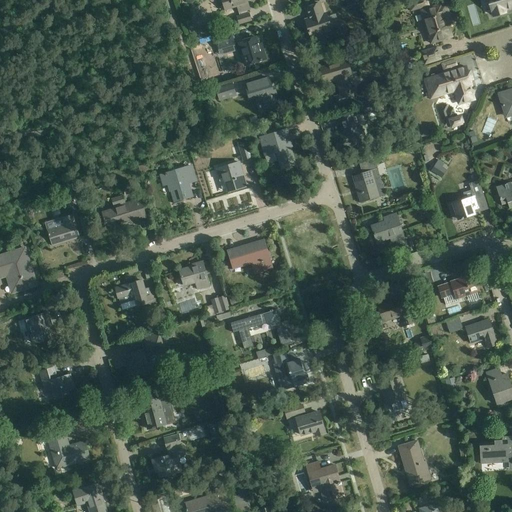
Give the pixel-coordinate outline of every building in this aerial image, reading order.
[(208,0),(211,2),(212,2),(217,1),(216,0),(221,0),(223,6),(225,11),(237,7),(240,16),(237,17),(239,24),(252,21),(250,13),(248,13),(247,11),(251,10),(247,0),(208,0)] [(410,12),(430,6),(428,0),(419,0),(408,4),(410,12)] [(511,7),(511,0),(489,0),(493,12),(494,16),(505,13),(504,10),(511,7)] [(325,35),(332,33),(343,29),(340,20),(338,20),(336,14),(327,17),(326,13),(324,14),(320,4),(306,8),(310,23),(307,24),(311,37),(324,33),(325,35)] [(442,4),(432,8),(420,12),(431,44),(452,37),(446,18),(450,17),(446,4),(442,5),(442,4)] [(203,38),(201,31),(201,30),(187,34),(189,42),(191,42),(203,38)] [(231,32),(216,37),(219,48),(218,49),(220,55),(236,51),(234,44),(231,32)] [(246,65),(256,62),(266,60),(263,49),(260,50),(256,37),(239,42),(246,65)] [(437,48),(422,52),(425,63),(440,59),(437,48)] [(347,60),(330,65),(320,68),(325,83),(336,80),(341,95),(335,97),(337,105),(354,100),(347,76),(351,75),(347,60)] [(459,104),(464,102),(474,99),(470,86),(472,85),(466,67),(425,80),(431,98),(455,91),(459,104)] [(249,97),(255,95),(257,95),(259,102),(264,100),(267,111),(278,107),(274,97),(277,96),(274,87),(272,88),(269,78),(251,83),(245,85),(249,97)] [(207,101),(219,97),(220,100),(235,95),(232,84),(217,89),(216,87),(204,91),(207,101)] [(511,90),(499,94),(506,116),(511,114),(511,90)] [(379,98),(361,103),(365,116),(383,111),(379,98)] [(345,151),(355,148),(366,145),(361,127),(358,128),(354,115),(339,119),(341,127),(344,126),(346,132),(340,134),(345,151)] [(252,126),(269,121),(268,117),(258,120),(257,117),(250,118),(252,126)] [(459,117),(450,120),(452,128),(462,124),(459,117)] [(287,130),(260,138),(265,155),(281,150),(283,158),(279,159),(282,169),(295,165),(290,147),(292,147),(287,130)] [(254,131),(247,133),(249,141),(257,139),(254,131)] [(239,145),(244,161),(251,158),(247,143),(239,145)] [(425,146),(428,157),(439,154),(437,143),(425,146)] [(361,203),(371,200),(385,195),(373,157),(359,162),(362,173),(353,176),(361,203)] [(438,161),(432,171),(437,174),(444,164),(438,161)] [(218,169),(220,176),(223,175),(228,192),(244,187),(239,172),(242,172),(239,162),(218,169)] [(196,181),(191,166),(161,175),(164,185),(168,184),(174,204),(183,201),(182,199),(192,196),(188,183),(196,181)] [(466,200),(453,204),(455,210),(458,219),(475,214),(473,209),(478,208),(475,200),(484,197),(481,188),(479,180),(469,184),(471,190),(464,193),(466,200)] [(511,182),(511,183),(496,188),(502,205),(508,203),(509,209),(511,207),(511,182)] [(146,217),(143,208),(141,199),(126,204),(123,195),(112,198),(114,208),(103,211),(106,223),(121,219),(122,225),(146,217)] [(436,204),(433,195),(427,197),(430,206),(436,204)] [(73,214),(46,223),(50,236),(53,246),(80,238),(77,228),(73,214)] [(404,237),(401,228),(396,214),(384,218),(385,221),(372,226),(377,242),(395,236),(396,240),(404,237)] [(80,218),(83,226),(85,236),(93,234),(88,216),(80,218)] [(255,273),(263,271),(273,268),(264,240),(228,251),(231,260),(234,269),(252,263),(255,273)] [(23,250),(13,253),(0,257),(0,277),(8,275),(13,292),(36,285),(32,273),(28,274),(27,269),(29,268),(23,250)] [(211,286),(209,281),(206,271),(203,262),(195,264),(196,266),(180,270),(184,285),(195,282),(197,290),(211,286)] [(451,282),(438,286),(442,296),(442,298),(444,297),(446,305),(458,301),(457,299),(467,296),(470,302),(481,298),(479,292),(480,292),(474,274),(451,282)] [(137,306),(156,300),(153,288),(145,290),(142,280),(116,288),(121,304),(135,300),(137,306)] [(230,311),(229,309),(225,295),(218,297),(211,300),(213,305),(206,307),(209,317),(216,316),(216,315),(230,311)] [(238,295),(229,298),(232,308),(241,305),(238,295)] [(412,310),(411,310),(407,298),(391,303),(391,302),(378,306),(381,314),(385,313),(387,320),(402,315),(405,325),(413,322),(422,319),(418,308),(418,309),(413,311),(412,310)] [(282,345),(284,345),(293,342),(290,329),(284,330),(278,310),(231,323),(234,332),(240,330),(245,349),(254,346),(248,328),(270,322),(271,326),(276,325),(282,345)] [(34,344),(42,341),(52,339),(48,323),(51,322),(48,313),(25,319),(28,329),(30,328),(34,344)] [(464,328),(459,316),(446,321),(450,333),(464,328)] [(177,317),(167,321),(169,328),(179,325),(177,317)] [(433,317),(427,319),(429,326),(436,323),(433,317)] [(485,338),(488,347),(497,345),(489,320),(467,327),(472,342),(485,338)] [(164,341),(173,338),(171,332),(162,335),(164,341)] [(150,373),(150,372),(156,370),(157,370),(158,369),(158,368),(158,367),(158,365),(158,364),(157,363),(155,362),(154,362),(147,365),(145,356),(165,350),(160,334),(142,339),(145,349),(127,355),(131,368),(128,368),(131,379),(150,373)] [(415,348),(417,353),(433,348),(430,335),(420,338),(421,342),(418,343),(419,347),(415,348)] [(256,358),(272,356),(271,349),(256,350),(256,358)] [(305,374),(301,359),(289,362),(286,351),(276,353),(272,355),(275,364),(274,364),(276,371),(279,382),(282,391),(311,382),(308,373),(305,374)] [(428,355),(420,358),(422,364),(430,361),(428,355)] [(260,377),(257,366),(253,367),(252,361),(242,363),(245,380),(260,377)] [(55,399),(60,397),(69,394),(68,391),(75,388),(71,375),(58,379),(54,368),(40,372),(46,391),(53,389),(55,399)] [(511,398),(511,388),(507,374),(501,377),(498,369),(487,372),(497,404),(511,398)] [(454,378),(445,380),(448,389),(456,386),(454,378)] [(394,411),(403,408),(400,400),(406,398),(400,379),(381,385),(386,404),(391,403),(394,411)] [(173,384),(150,390),(150,392),(152,399),(162,396),(175,393),(173,384)] [(159,398),(143,403),(146,413),(144,414),(148,429),(153,428),(153,429),(156,428),(156,427),(164,425),(162,417),(173,414),(168,396),(159,398)] [(388,415),(393,413),(390,404),(385,406),(388,415)] [(302,405),(285,410),(287,419),(295,416),(294,414),(304,411),(302,405)] [(319,412),(310,415),(296,419),(300,435),(315,431),(316,435),(325,433),(324,428),(319,412)] [(217,422),(221,435),(227,433),(223,421),(217,422)] [(57,469),(81,461),(91,458),(86,441),(69,446),(63,428),(46,433),(57,469)] [(182,472),(179,459),(182,458),(183,457),(184,456),(185,455),(186,454),(186,452),(184,444),(182,445),(179,434),(174,436),(164,438),(167,450),(168,450),(169,455),(152,459),(156,473),(158,472),(160,478),(182,472)] [(480,442),(480,452),(481,462),(509,461),(508,451),(508,441),(502,441),(502,437),(494,437),(495,441),(480,442)] [(411,485),(420,482),(431,479),(425,461),(423,462),(417,441),(399,446),(411,485)] [(286,464),(288,470),(294,468),(292,462),(286,464)] [(318,462),(307,466),(313,487),(320,485),(325,501),(344,495),(335,465),(320,469),(318,462)] [(269,469),(274,485),(281,483),(276,467),(269,469)] [(235,470),(228,472),(230,478),(237,476),(235,470)] [(213,481),(224,478),(222,473),(211,476),(213,481)] [(467,481),(458,484),(463,499),(471,496),(467,481)] [(89,511),(106,511),(107,511),(104,503),(102,503),(98,490),(94,492),(93,485),(73,490),(76,504),(86,502),(89,511)] [(188,511),(222,511),(221,507),(232,504),(226,485),(215,488),(217,494),(195,500),(185,503),(187,509),(186,509),(187,511),(188,511)] [(238,511),(251,511),(245,489),(238,491),(239,495),(234,497),(238,511)]
